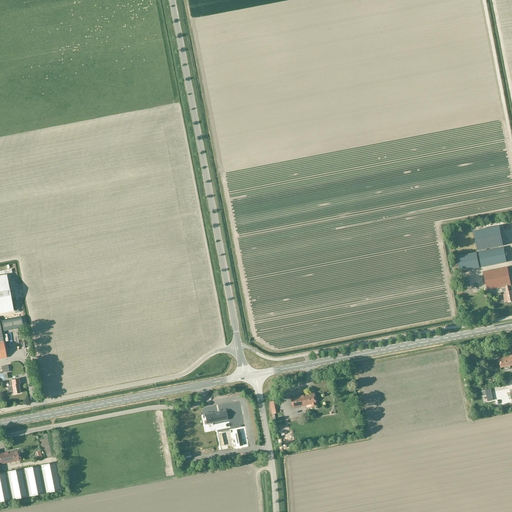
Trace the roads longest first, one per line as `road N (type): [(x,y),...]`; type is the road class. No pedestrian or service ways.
road 1 (tertiary): [(238,347),(171,0)]
road 2 (secondary): [(258,374),(511,325)]
road 3 (unclassified): [(0,411),(175,376),(238,347)]
road 4 (unclassified): [(200,385),(200,399),(185,409),(139,409),(0,437)]
road 5 (secondary): [(0,424),(200,385)]
road 6 (unclassified): [(275,511),(258,389)]
